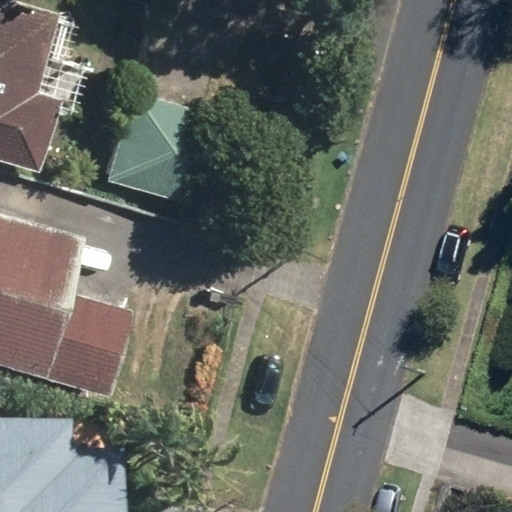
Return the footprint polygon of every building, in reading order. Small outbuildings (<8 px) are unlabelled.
[(0,0),(0,156),(23,164),(42,100),(19,93),(42,13),(0,0)] [(211,119),(118,92),(92,181),(185,208),(211,119)] [(0,369),(8,372),(49,233),(0,219),(0,369)] [(120,310),(48,290),(22,377),(95,398),(120,310)] [(41,408),(0,408),(0,511),(90,511),(90,443),(41,443),(41,408)]
